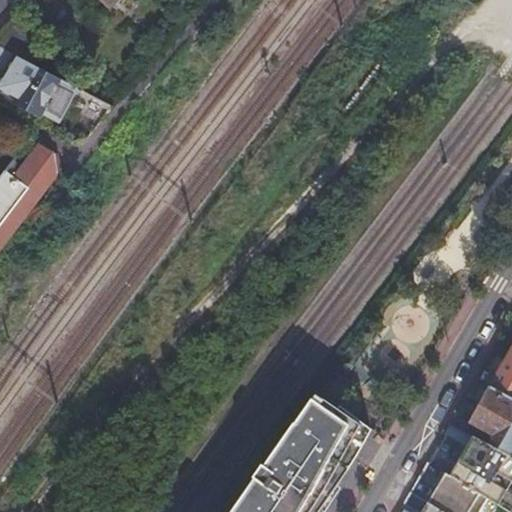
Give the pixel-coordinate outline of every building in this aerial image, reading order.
[(0,28),(0,47),(12,54),(20,59),(34,32),(10,18),(0,28)] [(12,54),(0,47),(0,69),(3,71),(12,54)] [(3,71),(0,76),(0,91),(15,100),(14,102),(38,115),(39,113),(57,122),(75,88),(20,59),(12,54),(3,71)] [(0,249),(57,173),(55,171),(50,151),(39,146),(15,179),(6,172),(0,179),(0,249)] [(511,345),(488,387),(511,399),(511,345)] [(477,438),(511,457),(511,399),(488,387),(469,422),(482,429),(477,438)] [(333,409),(314,394),(224,511),(321,511),(355,467),(365,445),(369,432),(365,429),(335,406),(333,409)] [(510,511),(511,511),(511,457),(477,438),(472,436),(449,475),(497,505),(510,511)] [(445,473),(420,511),(493,511),(497,505),(449,475),(445,473)]
